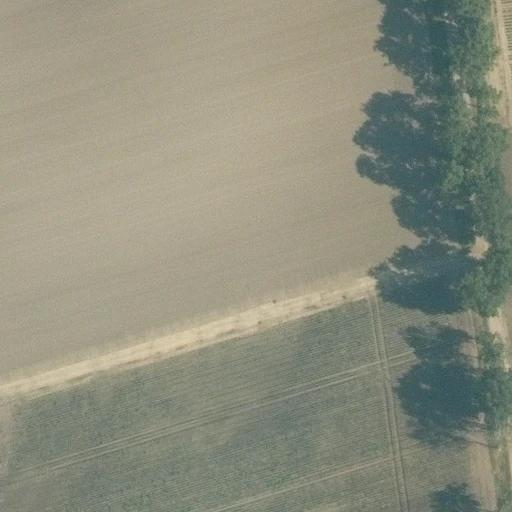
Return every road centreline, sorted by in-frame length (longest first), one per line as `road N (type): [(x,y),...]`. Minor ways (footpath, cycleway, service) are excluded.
road 1 (track): [(487,257),(0,399)]
road 2 (track): [(511,441),(452,0)]
